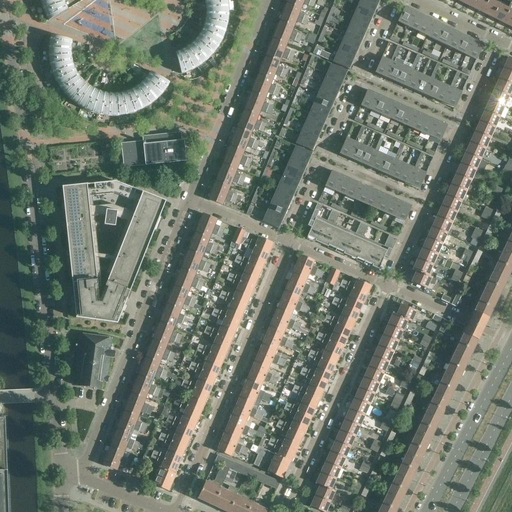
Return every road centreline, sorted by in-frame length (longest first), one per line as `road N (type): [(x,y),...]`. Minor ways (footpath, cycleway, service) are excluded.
road 1 (residential): [(54,395),(2,0)]
road 2 (residential): [(79,475),(190,200)]
road 3 (residential): [(172,511),(288,242)]
road 4 (residential): [(282,511),(386,284)]
road 5 (residential): [(190,200),(269,0)]
road 6 (secondary): [(511,346),(423,511)]
road 7 (residential): [(511,342),(386,284)]
road 8 (secondary): [(451,511),(511,396)]
